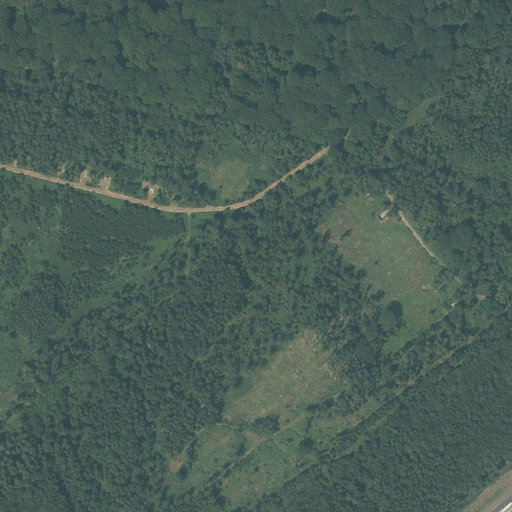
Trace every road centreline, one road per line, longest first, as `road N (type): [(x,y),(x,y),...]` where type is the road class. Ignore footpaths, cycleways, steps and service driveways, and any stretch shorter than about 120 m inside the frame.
road 1 (track): [(0,164),(194,210),(252,204),(330,145),(343,145),(477,303),(382,375),(361,380),(268,440),(230,424),(199,431),(176,458),(177,472),(184,465)]
road 2 (track): [(0,62),(330,145)]
road 3 (track): [(268,511),(511,327)]
road 4 (track): [(236,250),(248,285),(246,312),(107,450)]
road 5 (track): [(368,172),(436,158),(511,120)]
